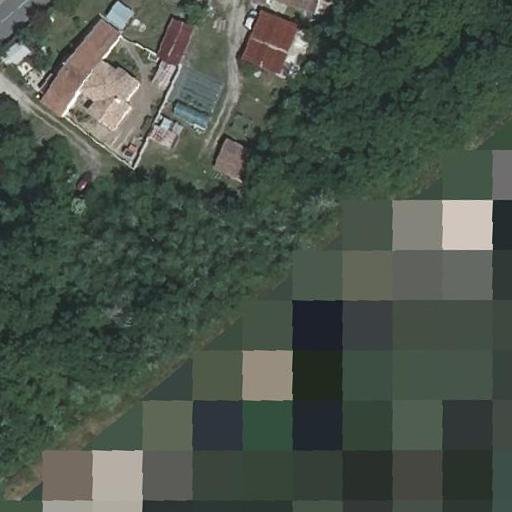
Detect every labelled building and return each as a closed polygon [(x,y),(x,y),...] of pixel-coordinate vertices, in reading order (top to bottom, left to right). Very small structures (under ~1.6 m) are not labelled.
[(260,0),(270,4),(271,0),(280,0),(318,13),(322,0),(260,0)] [(330,0),(322,0),(318,13),(324,15),(330,0)] [(120,3),(110,17),(123,26),(133,12),(120,3)] [(292,79),(312,32),(265,12),(245,59),(292,79)] [(161,55),(179,63),(194,28),(176,20),(161,55)] [(102,62),(122,36),(103,22),(61,81),(49,97),(45,103),(64,116),(82,90),(102,62)] [(12,70),(33,53),(22,40),(1,57),(12,70)] [(177,65),(165,60),(155,83),(167,88),(177,65)] [(102,62),(82,90),(99,102),(91,112),(114,129),(131,106),(126,103),(140,84),(121,71),(119,74),(102,62)] [(41,91),(49,97),(61,81),(53,75),(41,91)] [(157,126),(152,137),(175,148),(180,137),(157,126)] [(216,167),(241,178),(254,150),(230,138),(216,167)]
